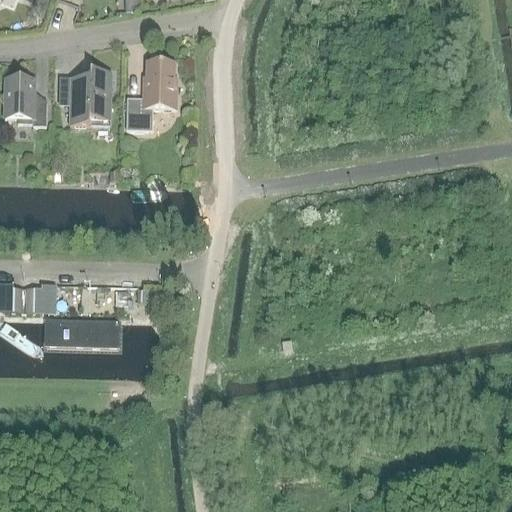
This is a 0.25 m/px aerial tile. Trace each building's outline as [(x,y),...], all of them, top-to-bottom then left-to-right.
[(37,0),(36,5),(47,9),(50,0),(37,0)] [(152,113),(176,114),(176,83),(174,83),(174,68),(146,67),(146,82),(143,82),(142,103),(126,102),(125,134),(151,135),(152,113)] [(90,82),(70,82),(69,130),(89,131),(90,124),(109,124),(111,76),(90,76),(90,82)] [(45,131),(46,105),(33,104),(34,86),(35,86),(35,84),(5,83),(4,97),(0,98),(0,102),(4,113),(4,122),(17,122),(17,128),(32,128),(32,130),(45,131)] [(109,176),(109,185),(118,186),(118,176),(109,176)] [(0,319),(5,320),(5,316),(21,317),(21,293),(6,292),(6,288),(0,288),(0,319)] [(54,293),(41,293),(25,293),(25,317),(54,317),(54,293)] [(137,295),(136,307),(153,307),(153,320),(165,320),(165,295),(137,295)] [(104,347),(104,327),(44,325),(44,345),(104,347)] [(292,357),(291,345),(281,346),(283,358),(292,357)]
